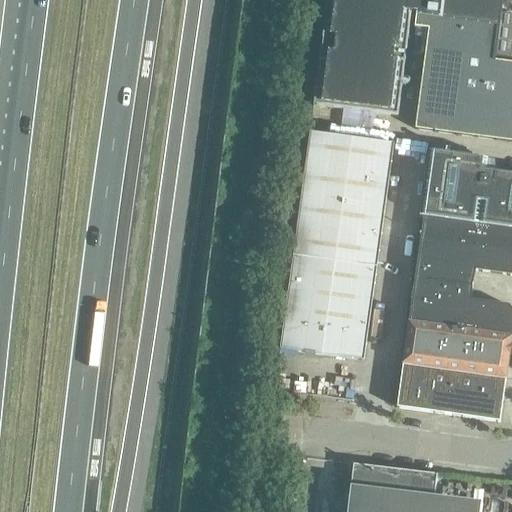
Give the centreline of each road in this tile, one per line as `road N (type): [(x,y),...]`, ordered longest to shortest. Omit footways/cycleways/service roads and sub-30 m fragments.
road 1 (motorway): [(114,511),(190,0)]
road 2 (motorway): [(68,511),(136,0)]
road 3 (unknown): [(511,168),(424,157),(398,168),(348,436)]
road 4 (motorway): [(35,0),(0,294)]
road 5 (unclassified): [(312,511),(319,458),(348,436),(511,455)]
